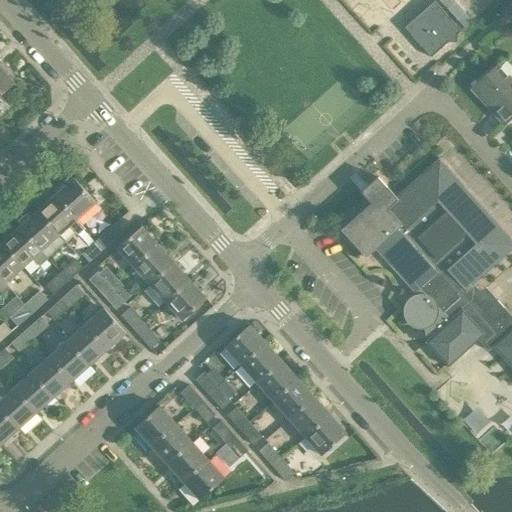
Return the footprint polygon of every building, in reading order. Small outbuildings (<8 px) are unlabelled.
[(456,34),(460,31),(434,1),(404,28),(430,58),(448,42),(456,43),(456,34)] [(0,96),(15,83),(0,66),(0,96)] [(511,81),(497,66),(474,87),(495,109),(492,112),(504,125),(511,117),(511,81)] [(416,292),(418,296),(415,297),(413,298),(412,299),(409,300),(409,301),(407,303),(406,306),(406,307),(405,310),(405,312),(405,314),(406,316),(406,318),(407,319),(409,321),(411,323),(413,324),(414,325),(416,326),(419,326),(422,326),(424,326),(427,325),(428,324),(433,335),(426,341),(449,366),(484,335),(494,346),(493,347),(511,367),(511,316),(497,300),(492,304),(475,286),(511,253),(511,239),(440,159),(396,198),(377,178),(361,193),(371,204),(341,230),(366,258),(375,250),(414,293),(416,292)] [(56,195),(78,220),(97,204),(74,179),(56,195)] [(38,212),(60,237),(70,228),(77,235),(85,228),(78,221),(78,220),(56,195),(38,212)] [(20,228),(48,259),(49,259),(43,252),(60,237),(38,212),(20,228)] [(115,223),(96,240),(105,249),(123,233),(115,223)] [(2,243),(25,268),(34,260),(40,267),(48,259),(20,228),(2,243)] [(141,228),(117,249),(133,267),(157,246),(141,228)] [(81,253),(90,263),(105,249),(96,240),(81,253)] [(0,245),(0,277),(6,285),(25,268),(2,243),(0,245)] [(157,246),(133,267),(150,285),(173,263),(157,246)] [(76,258),(60,272),(68,281),(84,268),(76,258)] [(173,263),(150,285),(166,303),(190,281),(173,263)] [(89,280),(103,295),(112,286),(98,271),(89,280)] [(46,285),(54,294),(68,281),(60,272),(46,285)] [(0,292),(3,295),(10,289),(6,285),(0,277),(0,292)] [(190,281),(166,303),(182,321),(206,299),(190,281)] [(78,285),(62,299),(69,307),(85,293),(78,285)] [(103,295),(116,310),(125,301),(112,286),(103,295)] [(40,290),(24,305),(32,314),(48,300),(40,290)] [(62,299),(47,312),(55,320),(69,307),(62,299)] [(10,317),(18,326),(32,314),(24,305),(10,317)] [(121,315),(135,331),(144,322),(130,307),(121,315)] [(90,316),(84,321),(87,323),(85,325),(86,326),(107,350),(125,334),(103,309),(92,318),(90,316)] [(41,318),(26,331),(34,340),(48,326),(41,318)] [(4,322),(0,325),(0,342),(12,332),(4,322)] [(151,349),(160,341),(144,322),(135,331),(151,349)] [(85,325),(67,341),(89,366),(107,350),(86,326),(85,325)] [(225,347),(241,366),(266,344),(249,325),(225,347)] [(26,331),(11,345),(19,353),(34,340),(26,331)] [(67,341),(50,357),(72,382),(89,366),(67,341)] [(266,344),(241,366),(258,384),(282,362),(266,344)] [(5,350),(0,354),(0,370),(13,359),(5,350)] [(50,357),(32,373),(54,398),(72,382),(50,357)] [(282,362),(258,384),(274,402),(298,380),(282,362)] [(204,372),(195,380),(209,395),(218,387),(204,372)] [(32,373),(14,389),(37,414),(54,398),(32,373)] [(298,380),(274,402),(290,420),(314,398),(298,380)] [(180,394),(194,409),(202,401),(189,386),(180,394)] [(218,387),(209,395),(222,409),(231,401),(227,398),(218,387)] [(14,389),(0,401),(0,408),(19,430),(37,414),(14,389)] [(314,398),(290,420),(306,438),(330,416),(314,398)] [(206,423),(215,416),(202,401),(194,409),(206,423)] [(135,428),(152,446),(176,425),(159,406),(135,428)] [(0,408),(0,445),(1,446),(19,430),(0,408)] [(228,416),(241,431),(250,423),(236,408),(228,416)] [(330,416),(306,438),(322,456),(347,434),(330,416)] [(212,430),(209,433),(217,443),(215,445),(219,450),(225,444),(225,445),(234,437),(221,422),(212,430)] [(263,437),(250,423),(241,431),(254,445),(263,437)] [(176,425),(152,446),(168,464),(192,443),(176,425)] [(234,437),(225,445),(238,459),(247,451),(234,437)] [(192,443),(168,464),(184,482),(208,461),(192,443)] [(260,451),(273,467),(282,459),(268,444),(260,451)] [(294,473),(282,459),(273,467),(286,481),(294,473)] [(208,461),(184,482),(200,501),(224,479),(208,461)]
